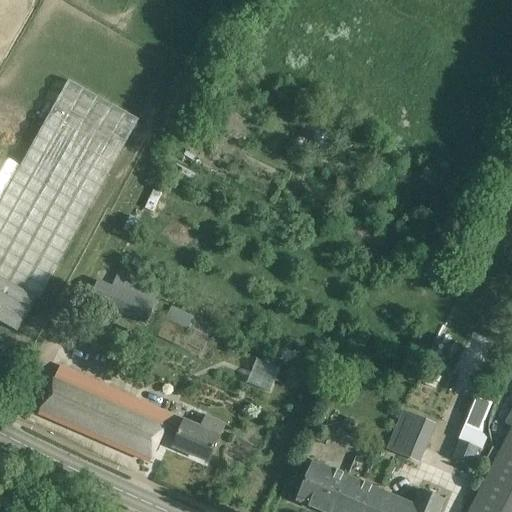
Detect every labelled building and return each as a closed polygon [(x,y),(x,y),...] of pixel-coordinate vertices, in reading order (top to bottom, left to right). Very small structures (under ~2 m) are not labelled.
[(0,324),(18,334),(37,300),(39,302),(140,122),(69,82),(22,168),(0,155),(0,324)] [(317,129),(309,141),(321,148),(327,152),(334,139),(332,138),(317,129)] [(112,287),(99,281),(91,299),(146,324),(160,294),(118,275),(112,287)] [(257,360),(249,385),(273,392),(281,367),(257,360)] [(151,466),(164,436),(177,441),(174,449),(209,464),(225,426),(207,418),(202,430),(172,417),(172,416),(62,368),(39,417),(151,466)] [(461,437),(453,457),(472,465),(481,446),(489,448),(483,420),(495,392),(475,382),(470,393),(479,396),(461,437)] [(492,467),(469,511),(511,511),(511,415),(506,427),(511,430),(500,452),(492,467)] [(387,448),(418,462),(428,440),(397,425),(387,448)] [(306,463),(295,489),(303,492),(298,503),(319,511),(441,511),(446,501),(421,491),(414,507),(406,504),(314,465),(313,466),(306,463)]
